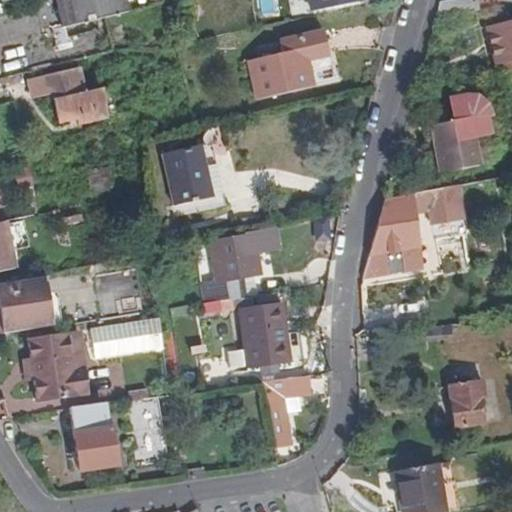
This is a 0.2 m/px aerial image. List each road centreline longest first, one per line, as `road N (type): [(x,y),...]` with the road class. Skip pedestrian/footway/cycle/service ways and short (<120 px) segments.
road 1 (residential): [(295,476),(336,430),(345,252),(414,0)]
road 2 (residential): [(295,476),(59,511),(31,501),(0,451)]
